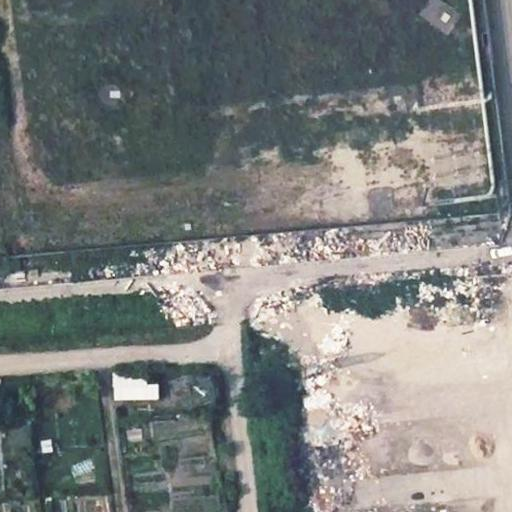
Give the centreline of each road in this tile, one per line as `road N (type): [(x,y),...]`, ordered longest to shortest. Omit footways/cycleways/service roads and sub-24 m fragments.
road 1 (track): [(243,276),(224,318),(247,511)]
road 2 (track): [(0,363),(201,350)]
road 3 (unknown): [(101,355),(122,511)]
